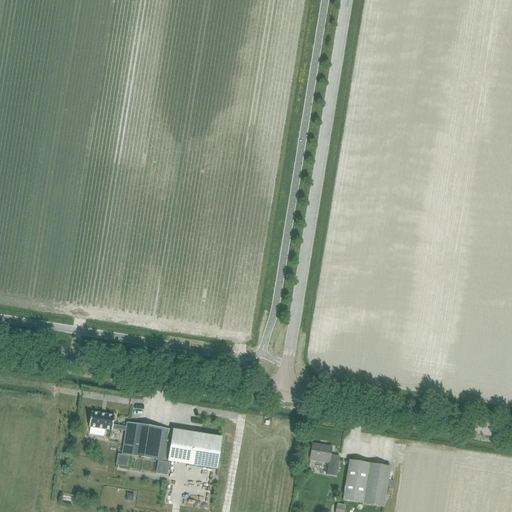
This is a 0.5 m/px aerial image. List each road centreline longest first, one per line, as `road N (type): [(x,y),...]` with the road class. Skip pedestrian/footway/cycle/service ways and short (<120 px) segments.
road 1 (tertiary): [(282,394),(346,0)]
road 2 (tertiary): [(282,394),(0,348)]
road 3 (tertiary): [(511,432),(282,394)]
